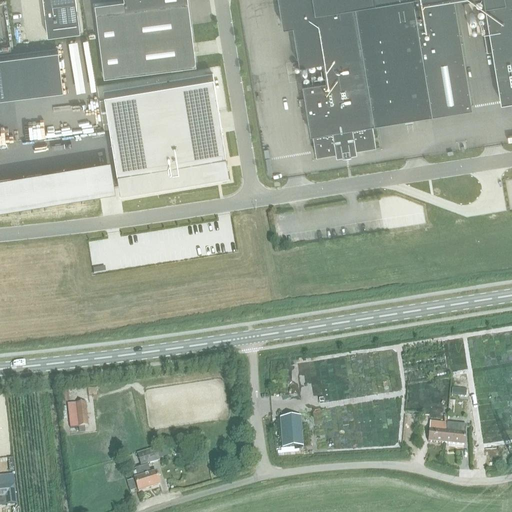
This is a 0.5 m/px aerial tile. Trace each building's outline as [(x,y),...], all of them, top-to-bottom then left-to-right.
[(42,0),(47,34),(80,30),(75,0),(42,0)] [(123,0),(125,8),(96,12),(104,75),(196,63),(188,0),(187,0),(123,0)] [(278,0),(282,24),(292,23),(298,62),(322,58),(325,77),(301,81),(310,131),(312,130),(316,153),(335,150),(336,153),(356,150),(355,147),(375,144),(371,121),(373,120),(354,2),(366,0),(278,0)] [(366,0),(354,2),(373,120),(431,111),(412,0),(366,0)] [(511,0),(412,0),(431,111),(471,104),(454,0),(484,0),(489,31),(483,32),(486,52),(493,51),(500,98),(511,96),(511,0)] [(19,53),(0,55),(0,96),(25,94),(19,53)] [(213,73),(103,91),(119,185),(227,167),(227,166),(226,166),(225,159),(225,158),(226,158),(227,158),(213,73)] [(428,391),(423,415),(433,417),(438,393),(428,391)] [(85,432),(85,427),(88,427),(85,403),(68,405),(70,429),(79,428),(79,433),(85,432)] [(445,444),(447,424),(430,423),(428,442),(445,444)] [(447,424),(445,444),(464,446),(466,426),(447,424)] [(278,434),(272,435),(275,453),(281,452),(278,434)] [(291,434),(281,434),(281,452),(291,452),(291,434)] [(141,467),(159,461),(155,449),(138,455),(141,467)] [(136,470),(138,479),(135,480),(138,492),(159,486),(155,473),(150,475),(147,466),(141,468),(136,470)] [(132,481),(126,483),(129,493),(135,491),(132,481)] [(14,487),(0,488),(0,498),(5,498),(6,508),(16,507),(14,487)]
